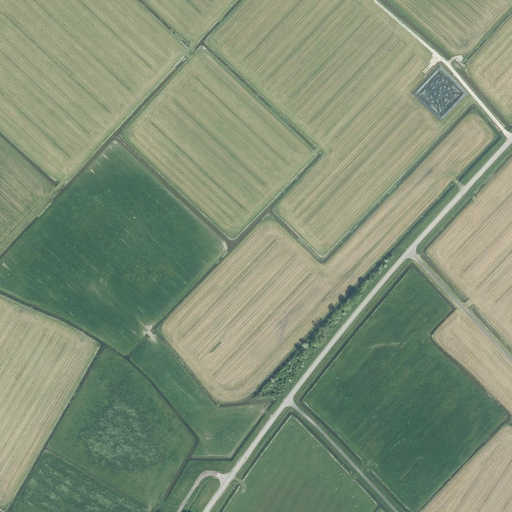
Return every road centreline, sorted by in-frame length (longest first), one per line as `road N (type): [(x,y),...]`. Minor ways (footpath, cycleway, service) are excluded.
road 1 (unclassified): [(287,399),(511,138)]
road 2 (unknown): [(511,136),(447,62),(376,0)]
road 3 (unclassified): [(397,511),(287,399)]
